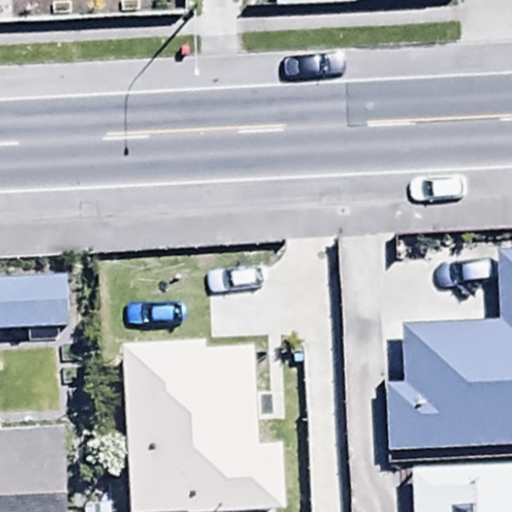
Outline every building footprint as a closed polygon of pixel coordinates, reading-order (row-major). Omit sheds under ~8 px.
[(438,0),(352,0),(352,8),(439,8),(438,0)] [(382,397),(384,464),(511,459),(511,270),(494,271),(497,338),(401,341),(403,396),(382,397)] [(0,290),(0,342),(67,341),(65,289),(0,290)] [(124,511),(273,511),(272,468),(255,468),(253,371),(199,372),(199,355),(122,356),(124,511)] [(64,511),(63,443),(0,445),(0,511),(64,511)] [(511,511),(511,475),(412,478),(412,511),(511,511)]
